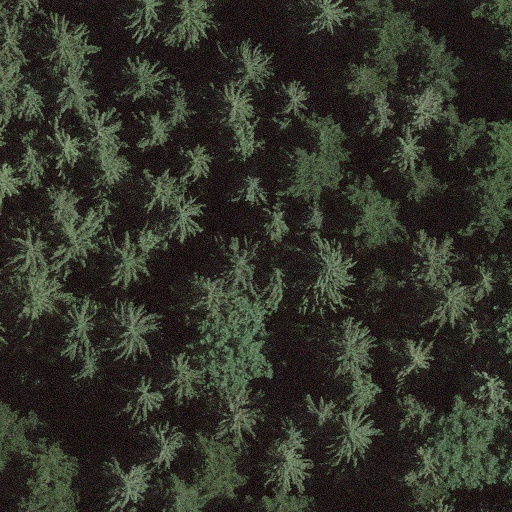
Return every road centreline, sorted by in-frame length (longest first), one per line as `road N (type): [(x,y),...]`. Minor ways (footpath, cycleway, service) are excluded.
road 1 (track): [(0,21),(58,107),(129,447),(162,511)]
road 2 (track): [(342,0),(392,511)]
